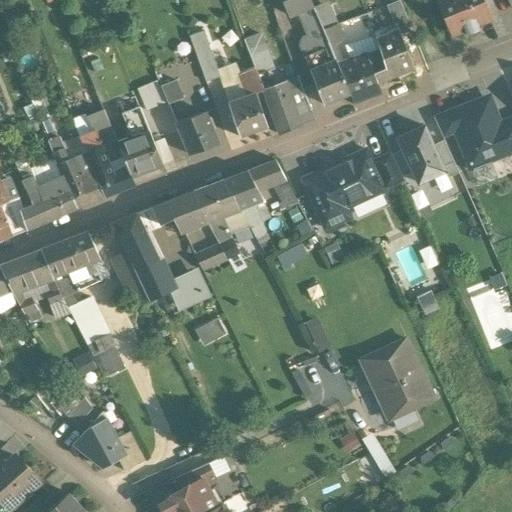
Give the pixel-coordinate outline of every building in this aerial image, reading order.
[(309,0),(282,0),(289,15),(296,12),(311,6),(309,0)] [(408,22),(399,0),(386,6),(393,24),(395,24),(396,27),(408,22)] [(437,0),(453,36),(465,31),(467,36),(480,31),(478,26),(491,21),(482,0),(437,0)] [(311,6),(296,12),(307,36),(303,38),(298,47),(308,72),(309,72),(323,105),(349,94),(336,64),(324,35),(311,6)] [(367,14),(356,19),(359,29),(371,25),(367,14)] [(393,24),(373,32),(378,47),(384,69),(374,73),(377,82),(413,68),(396,27),(395,24),(393,24)] [(373,48),(374,52),(366,54),(374,73),(384,69),(378,47),(373,48)] [(209,51),(196,55),(205,81),(218,76),(209,51)] [(366,54),(336,64),(349,94),(354,105),(381,94),(374,73),(366,54)] [(259,76),(256,68),(239,74),(248,97),(227,104),(239,139),(268,129),(256,95),(265,92),(259,76)] [(267,72),(259,76),(265,92),(274,88),(267,72)] [(274,88),(265,92),(256,95),(268,129),(276,126),(279,136),(314,122),(298,78),(274,88)] [(181,99),(174,81),(159,87),(166,104),(167,105),(181,99)] [(157,82),(137,91),(146,112),(166,104),(159,87),(157,82)] [(511,154),(499,125),(492,105),(475,103),(448,114),(454,132),(470,170),(511,154)] [(153,144),(139,110),(132,112),(141,137),(117,145),(127,168),(130,176),(161,166),(153,144)] [(103,111),(86,118),(92,133),(80,138),(87,156),(88,156),(93,170),(97,182),(98,182),(104,198),(134,186),(130,176),(127,168),(112,174),(99,145),(115,138),(103,111)] [(204,113),(174,123),(188,156),(218,146),(204,113)] [(454,132),(448,114),(433,119),(442,137),(454,132)] [(511,119),(499,125),(511,154),(511,153),(511,119)] [(423,127),(397,139),(402,151),(412,172),(417,184),(444,172),(432,147),(423,127)] [(93,170),(80,175),(73,161),(69,163),(57,138),(48,142),(63,178),(77,209),(104,198),(98,182),(97,182),(93,170)] [(163,140),(153,144),(161,166),(172,162),(163,140)] [(432,147),(444,172),(447,178),(458,173),(443,141),(432,147)] [(366,151),(325,170),(326,172),(303,183),(324,230),(350,218),(346,209),(385,191),(371,162),(366,151)] [(412,172),(402,151),(391,156),(401,177),(412,172)] [(390,153),(371,162),(385,191),(403,182),(401,177),(391,156),(390,153)] [(275,161),(224,180),(240,210),(254,205),(263,201),(258,191),(276,184),(285,181),(275,161)] [(77,209),(63,178),(38,189),(30,169),(19,174),(25,184),(24,184),(33,206),(22,211),(26,231),(77,209)] [(224,180),(192,192),(206,223),(223,217),(240,210),(224,180)] [(297,202),(285,181),(276,184),(280,192),(278,192),(283,204),(280,206),(281,209),(297,202)] [(0,206),(7,204),(0,187),(0,241),(11,238),(3,218),(0,210),(0,206)] [(192,192),(152,208),(160,225),(164,224),(174,219),(180,233),(183,232),(206,223),(192,192)] [(254,205),(240,210),(250,230),(263,224),(254,205)] [(152,208),(114,223),(122,242),(126,253),(135,271),(159,261),(145,231),(160,225),(152,208)] [(26,231),(22,211),(3,218),(11,238),(26,231)] [(223,217),(206,223),(210,230),(226,223),(223,217)] [(86,232),(40,251),(52,279),(61,299),(71,294),(102,282),(90,257),(122,242),(114,223),(86,232)] [(226,223),(210,230),(219,246),(227,260),(240,254),(226,223)] [(263,224),(250,230),(254,238),(267,232),(263,224)] [(344,261),(337,245),(324,250),(331,266),(344,261)] [(219,246),(195,257),(202,271),(227,260),(219,246)] [(307,262),(300,248),(278,260),(285,274),(307,262)] [(40,251),(0,266),(0,269),(10,291),(12,294),(20,291),(45,281),(52,279),(40,251)] [(126,253),(111,260),(134,309),(149,302),(135,271),(126,253)] [(234,272),(245,266),(240,254),(227,260),(234,272)] [(170,292),(177,289),(173,279),(163,259),(159,261),(135,271),(149,302),(170,292)] [(177,289),(170,292),(179,312),(210,298),(197,268),(173,279),(177,289)] [(0,269),(0,295),(10,291),(0,269)] [(61,299),(52,279),(45,281),(49,291),(45,293),(53,314),(66,308),(61,299)] [(32,298),(25,301),(20,291),(12,294),(29,324),(41,319),(32,298)] [(71,294),(61,299),(66,308),(76,304),(71,294)] [(76,304),(66,308),(84,345),(109,334),(91,298),(76,304)] [(201,348),(228,333),(218,313),(190,328),(201,348)] [(331,344),(317,315),(304,321),(318,350),(331,344)] [(109,334),(84,345),(101,377),(124,367),(113,346),(115,345),(109,334)] [(406,339),(360,362),(368,379),(374,377),(380,391),(374,393),(383,411),(409,399),(414,409),(434,400),(406,339)] [(309,397),(331,385),(315,357),(293,369),(309,397)] [(374,377),(368,379),(374,393),(380,391),(374,377)] [(409,399),(383,411),(388,422),(414,409),(409,399)] [(83,402),(67,419),(76,428),(90,412),(83,402)] [(118,440),(103,414),(76,445),(104,470),(119,461),(127,456),(118,440)] [(145,462),(130,433),(118,440),(127,456),(119,461),(124,472),(145,462)] [(39,484),(16,457),(7,465),(4,461),(0,464),(0,500),(2,499),(11,508),(39,484)] [(208,464),(177,479),(183,490),(202,480),(205,484),(215,479),(208,464)] [(183,490),(158,504),(162,511),(226,511),(222,504),(217,507),(205,484),(202,480),(183,490)] [(83,511),(67,494),(48,511),(83,511)]
